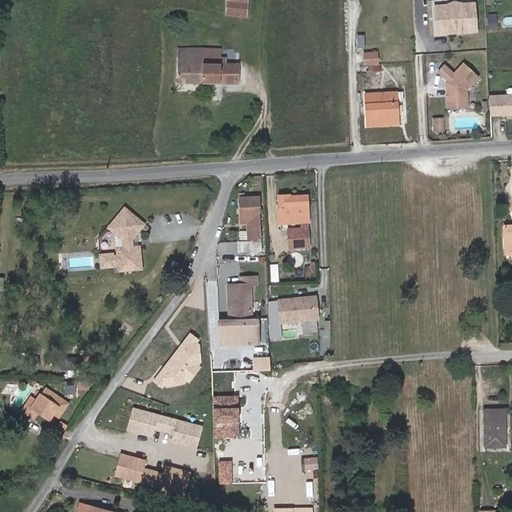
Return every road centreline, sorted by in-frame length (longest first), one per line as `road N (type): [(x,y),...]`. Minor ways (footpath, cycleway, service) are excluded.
road 1 (residential): [(230,167),(202,257),(31,511)]
road 2 (unclassified): [(230,167),(511,147)]
road 3 (unclassified): [(0,176),(230,167)]
road 4 (unknown): [(420,153),(415,0)]
